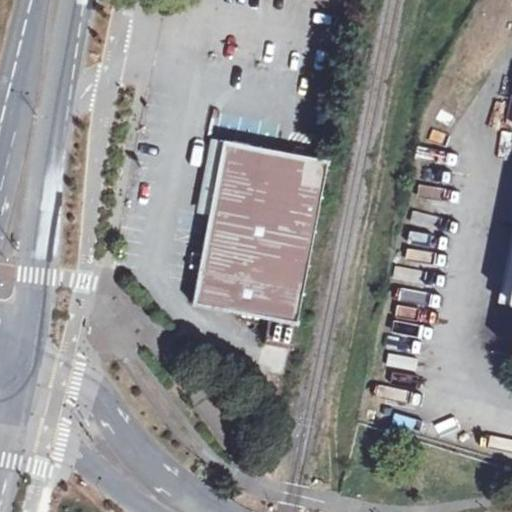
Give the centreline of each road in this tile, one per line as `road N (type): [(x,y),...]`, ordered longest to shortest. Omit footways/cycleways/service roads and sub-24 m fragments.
road 1 (unknown): [(511,416),(466,396),(458,382),(491,112)]
road 2 (primary): [(26,348),(70,84)]
road 3 (unclassified): [(204,511),(88,383),(26,348)]
road 4 (unclassified): [(12,418),(70,446),(152,511)]
road 5 (primary): [(31,0),(0,152)]
